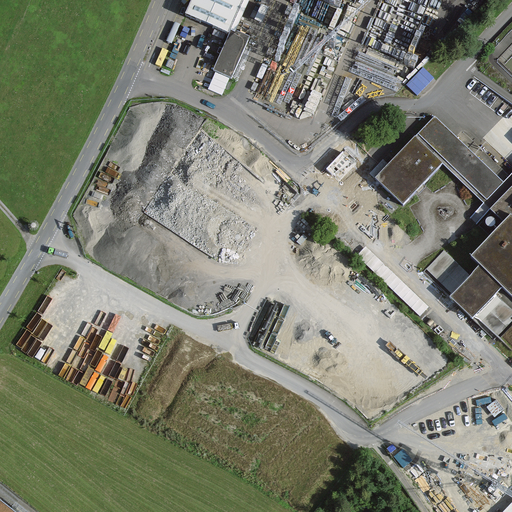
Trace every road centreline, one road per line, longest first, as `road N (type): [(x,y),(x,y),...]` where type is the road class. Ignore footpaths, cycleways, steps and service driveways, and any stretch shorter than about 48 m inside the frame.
road 1 (residential): [(131,74),(0,312)]
road 2 (residential): [(131,74),(207,101),(330,196)]
road 3 (unknown): [(274,223),(254,292),(214,336)]
